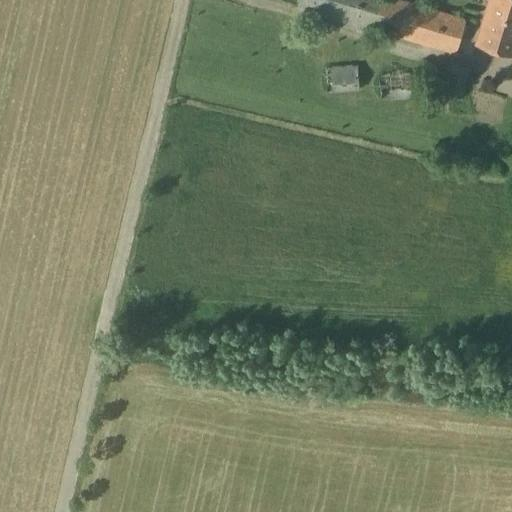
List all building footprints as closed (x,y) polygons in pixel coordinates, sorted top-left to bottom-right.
[(373,31),(373,28),(456,53),(467,19),(402,0),(298,0),(296,8),(373,31)] [(511,0),(488,0),(476,44),(511,55),(511,0)] [(497,124),(502,107),(473,99),(481,72),(471,70),(471,69),(450,63),(442,91),(462,96),(456,112),(497,124)] [(326,66),(327,93),(360,90),(359,64),(326,66)] [(379,74),(382,101),(414,97),(411,70),(379,74)]
